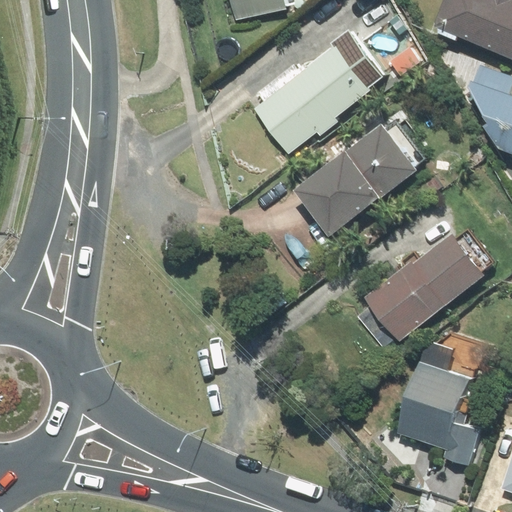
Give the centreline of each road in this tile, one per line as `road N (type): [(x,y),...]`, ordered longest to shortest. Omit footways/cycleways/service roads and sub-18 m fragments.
road 1 (secondary): [(255,501),(31,458)]
road 2 (secondary): [(72,391),(255,501)]
road 3 (secondary): [(88,161),(88,227),(67,369)]
road 4 (secondary): [(0,310),(88,161)]
road 5 (secondary): [(84,0),(88,161)]
